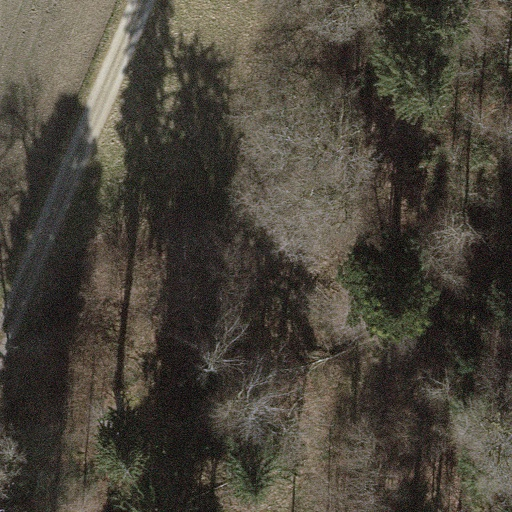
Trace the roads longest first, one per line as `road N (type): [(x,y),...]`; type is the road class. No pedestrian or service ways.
road 1 (track): [(281,511),(330,408),(353,331),(395,0)]
road 2 (track): [(0,356),(144,0)]
